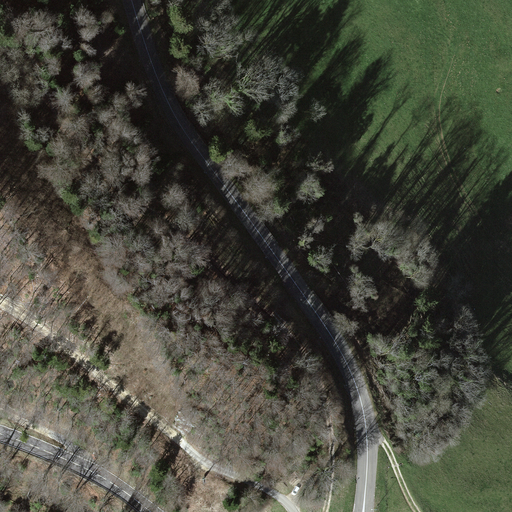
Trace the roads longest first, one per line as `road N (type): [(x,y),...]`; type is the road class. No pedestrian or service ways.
road 1 (track): [(8,0),(80,141),(287,330),(318,376),(331,442),(324,511)]
road 2 (primary): [(131,0),(179,122),(351,374),(365,424),(363,511)]
road 3 (track): [(292,511),(189,452),(0,303)]
road 4 (secondary): [(151,511),(86,468),(0,433)]
